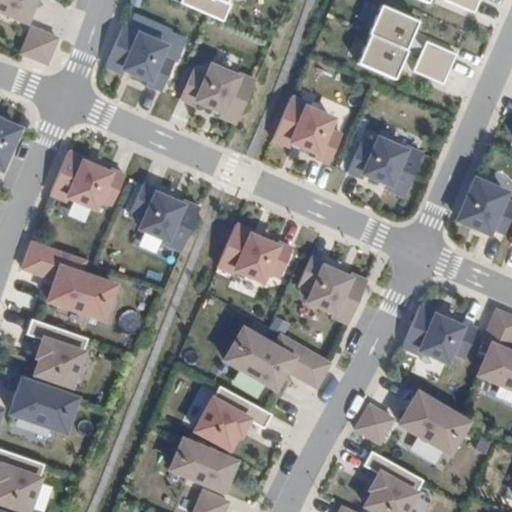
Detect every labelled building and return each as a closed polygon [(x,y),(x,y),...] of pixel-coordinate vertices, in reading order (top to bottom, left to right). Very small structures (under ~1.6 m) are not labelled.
[(0,0),(0,13),(34,29),(45,0),(0,0)] [(234,0),(188,0),(187,5),(230,23),(237,6),(233,5),(234,0)] [(485,0),(449,0),(449,1),(479,15),(485,0)] [(376,36),(415,53),(426,24),(389,8),(376,36)] [(141,35),(124,28),(105,71),(122,78),(124,73),(149,84),(147,89),(162,95),(174,66),(161,60),(165,50),(139,39),(141,35)] [(51,67),(62,39),(34,29),(22,56),(51,67)] [(415,53),(376,36),(366,65),(403,81),(415,53)] [(460,56),(429,43),(416,73),(446,86),(460,56)] [(236,128),(255,85),(238,78),(236,82),(210,71),(206,81),(192,75),(180,104),(194,110),(196,106),(221,116),(219,121),(236,128)] [(308,108),(292,101),(273,144),(289,151),(291,146),(316,157),(314,162),(328,168),(341,139),(328,133),(332,123),(306,112),(308,108)] [(0,174),(1,175),(19,134),(0,126),(0,174)] [(374,153),(360,147),(347,177),(362,183),(364,178),(389,189),(387,194),(404,201),(422,158),(405,151),(403,155),(378,144),(374,153)] [(68,156),(50,199),(67,206),(69,202),(94,213),(98,204),(112,210),(125,180),(110,174),(108,179),(83,168),(85,163),(68,156)] [(467,180),(448,224),(482,239),(487,231),(504,238),(511,216),(511,203),(501,199),(503,195),(467,180)] [(164,249),(181,256),(199,213),(183,206),(181,210),(156,200),(158,195),(143,189),(130,218),(144,224),(140,233),(166,244),(164,249)] [(236,229),(218,272),(234,279),(236,275),(262,286),(266,277),(280,282),(292,253),(278,247),(276,251),(251,241),(253,236),(236,229)] [(57,257),(31,248),(22,274),(55,285),(48,306),(103,324),(114,291),(81,279),(85,266),(57,257)] [(332,321),(349,328),(367,285),(350,278),(348,283),(324,272),(326,267),(311,261),(298,290),(312,296),(308,306),(333,317),(332,321)] [(468,359),(483,325),(423,300),(403,349),(419,356),(425,350),(457,364),(460,356),(468,359)] [(511,357),(508,356),(511,347),(511,320),(496,314),(482,346),(490,350),(478,378),(511,393),(511,357)] [(36,379),(71,391),(88,344),(32,324),(27,340),(44,345),(38,362),(41,363),(36,379)] [(245,327),(227,357),(277,386),(288,367),(318,385),(332,360),(282,332),(275,344),(245,327)] [(65,437),(76,404),(22,385),(11,418),(65,437)] [(220,391),(196,435),(229,453),(237,438),(240,440),(249,424),(264,433),(272,419),(220,391)] [(467,427),(418,398),(400,428),(449,457),(467,427)] [(379,447),(393,423),(369,409),(355,433),(379,447)] [(223,496),(235,467),(183,445),(171,474),(223,496)] [(0,507),(13,511),(29,511),(44,469),(0,454),(0,470),(0,471),(0,507)] [(407,511),(423,484),(371,455),(364,469),(379,478),(371,493),(374,495),(366,510),(369,511),(407,511)] [(227,511),(230,506),(204,496),(197,511),(227,511)]
